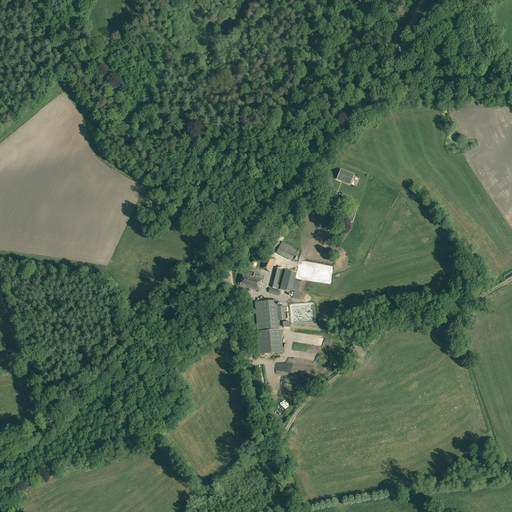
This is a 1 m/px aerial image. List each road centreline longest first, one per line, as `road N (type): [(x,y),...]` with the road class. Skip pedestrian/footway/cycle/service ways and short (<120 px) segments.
road 1 (tertiary): [(0,449),(51,425),(269,213),(321,159),(391,62),(484,0)]
road 2 (track): [(32,0),(224,255)]
road 3 (track): [(300,508),(255,387),(224,255)]
road 4 (track): [(511,87),(361,104)]
